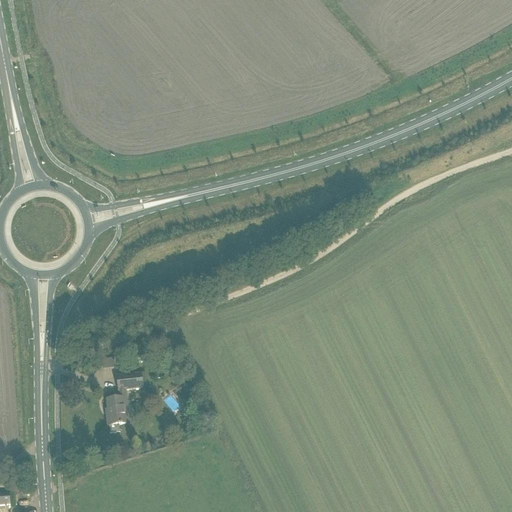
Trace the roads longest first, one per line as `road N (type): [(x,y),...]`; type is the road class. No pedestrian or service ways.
road 1 (track): [(511,150),(403,198),(303,267),(56,366)]
road 2 (primary): [(158,202),(328,159),(511,77)]
road 3 (tertiary): [(6,71),(22,190)]
